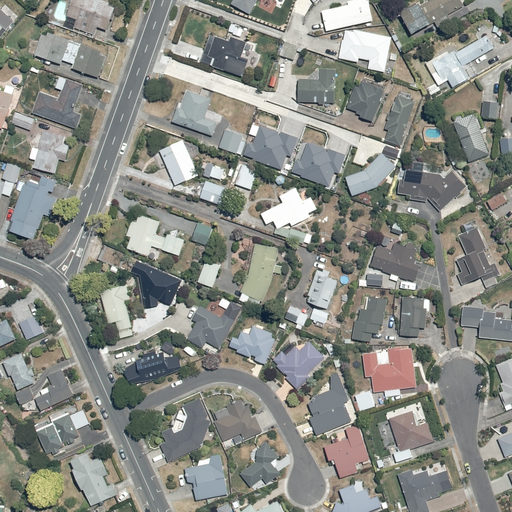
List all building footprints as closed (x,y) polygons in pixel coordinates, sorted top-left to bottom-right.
[(115,8),(91,0),(73,0),(67,17),(76,21),(74,28),(95,35),(98,28),(107,31),(115,8)] [(258,0),(233,0),(231,5),(250,15),(258,0)] [(400,15),(411,36),(434,23),(438,32),(452,24),(448,15),(463,7),(459,0),(433,0),(421,7),(419,5),(400,15)] [(321,12),(326,32),(373,22),(369,2),(321,12)] [(0,37),(16,20),(0,6),(0,37)] [(244,28),(231,23),(228,32),(241,36),(244,28)] [(345,31),(339,59),(358,63),(359,59),(370,61),(368,69),(384,73),(392,38),(355,31),(354,33),(345,31)] [(72,69),(98,78),(105,58),(100,56),(101,52),(48,33),(47,37),(42,35),(34,57),(61,65),(63,61),(74,65),(72,69)] [(478,73),(472,62),(492,51),(484,37),(456,54),(455,51),(433,63),(449,90),(478,73)] [(212,67),(242,78),(248,61),(241,58),(246,43),(231,38),(229,42),(215,38),(208,57),(215,59),(212,67)] [(300,44),(285,39),(280,56),(295,60),(300,44)] [(299,79),(298,102),(334,104),(336,70),(320,70),(319,80),(299,79)] [(59,100),(40,93),(32,113),(77,129),(81,115),(74,112),(83,86),(66,80),(59,100)] [(356,81),(347,109),(362,113),(360,118),(373,122),(384,91),(356,81)] [(0,91),(0,129),(2,130),(13,96),(0,91)] [(177,108),(172,122),(213,137),(218,123),(205,119),(211,100),(187,91),(181,109),(177,108)] [(389,132),(385,140),(401,146),(416,103),(397,96),(385,130),(389,132)] [(501,102),(484,100),(483,116),(499,118),(501,102)] [(36,117),(17,110),(13,123),(31,130),(36,117)] [(454,123),(469,163),(490,155),(474,115),(454,123)] [(245,134),(228,128),(221,147),(238,153),(245,134)] [(65,137),(44,130),(33,169),(56,174),(59,161),(65,162),(69,146),(63,144),(65,137)] [(511,136),(501,136),(501,151),(511,151),(511,136)] [(336,138),(305,157),(318,175),(348,154),(336,138)] [(183,140),(158,151),(176,187),(198,176),(183,140)] [(397,166),(383,152),(367,169),(347,177),(353,195),(377,187),(397,166)] [(208,160),(203,175),(211,177),(216,162),(208,160)] [(23,166),(8,161),(3,178),(18,183),(23,166)] [(261,169),(243,162),(235,183),(253,190),(261,169)] [(405,181),(400,180),(398,194),(411,196),(410,200),(432,203),(440,213),(467,188),(452,172),(444,179),(440,174),(407,170),(405,181)] [(39,185),(26,180),(9,232),(34,241),(44,215),(50,217),(56,199),(52,197),(57,182),(42,177),(39,185)] [(208,178),(207,179),(199,201),(218,208),(226,185),(208,178)] [(306,236),(283,227),(317,210),(311,198),(303,203),(296,190),(279,199),(282,204),(261,215),(266,225),(273,222),(277,228),(274,233),(304,245),(306,236)] [(487,199),(488,200),(492,209),(511,201),(506,190),(487,199)] [(161,223),(139,215),(127,249),(148,257),(152,247),(179,256),(185,241),(167,235),(166,238),(156,235),(161,223)] [(406,223),(396,219),(392,231),(402,234),(406,223)] [(213,225),(200,220),(193,239),(207,244),(213,225)] [(487,249),(477,228),(458,236),(467,256),(457,260),(462,273),(457,275),(462,287),(482,278),(485,282),(500,275),(495,264),(490,266),(484,251),(487,249)] [(249,275),(241,293),(262,303),(272,282),(280,250),(255,243),(249,275)] [(392,251),(378,246),(371,266),(415,283),(420,267),(412,264),(418,248),(408,245),(406,248),(395,244),(392,251)] [(222,264),(207,258),(198,281),(213,287),(222,264)] [(369,278),(360,277),(360,287),(382,288),(395,289),(395,282),(384,282),(385,273),(369,273),(369,278)] [(308,303),(327,310),(338,281),(317,275),(308,303)] [(415,284),(401,282),(400,290),(414,292),(415,284)] [(132,328),(126,302),(131,300),(126,286),(100,293),(109,324),(116,323),(119,332),(132,328)] [(359,322),(356,321),(352,339),(371,343),(372,335),(379,336),(380,326),(383,326),(388,300),(369,297),(367,310),(361,309),(359,322)] [(425,300),(403,298),(400,336),(419,338),(419,329),(425,330),(427,310),(424,309),(425,300)] [(293,303),(287,316),(294,320),(289,331),(295,335),(299,328),(297,327),(298,323),(305,327),(311,315),(302,311),(303,308),(293,303)] [(222,318),(200,306),(193,321),(197,323),(188,340),(204,349),(207,342),(220,349),(239,315),(227,309),(222,318)] [(484,309),(463,306),(461,326),(480,328),(479,338),(511,341),(511,319),(511,321),(496,319),(496,313),(484,312),(484,309)] [(330,311),(315,307),(311,318),(318,320),(316,326),(323,328),(324,323),(326,324),(330,311)] [(20,322),(21,323),(29,339),(37,335),(28,318),(20,322)] [(0,348),(19,340),(9,320),(0,324),(0,348)] [(237,350),(236,352),(266,365),(276,340),(271,338),(273,334),(253,326),(250,335),(241,332),(238,340),(234,338),(230,348),(237,350)] [(278,365),(277,367),(299,390),(311,378),(309,376),(325,358),(310,342),(300,352),(296,348),(287,357),(283,352),(274,361),(278,365)] [(333,342),(326,345),(331,355),(338,351),(333,342)] [(412,349),(363,355),(367,378),(372,378),(374,393),(417,388),(412,349)] [(137,362),(123,371),(131,385),(157,380),(182,369),(179,357),(165,358),(164,353),(157,354),(156,351),(143,355),(144,359),(137,361),(137,362)] [(24,354),(5,362),(11,376),(13,375),(20,390),(36,383),(24,354)] [(511,359),(497,366),(506,392),(499,394),(505,407),(511,404),(511,359)] [(51,392),(36,398),(42,412),(74,397),(63,370),(50,377),(53,385),(49,387),(51,392)] [(349,402),(338,373),(331,376),(331,390),(315,396),(308,405),(314,418),(310,419),(316,437),(352,422),(345,404),(349,402)] [(32,386),(17,392),(24,410),(34,406),(31,399),(36,397),(32,386)] [(357,402),(354,403),(358,413),(376,407),(370,391),(355,396),(357,402)] [(161,445),(168,463),(202,448),(211,422),(200,399),(182,407),(187,417),(182,429),(175,433),(173,428),(162,433),(167,443),(161,445)] [(231,415),(215,422),(224,442),(241,434),(244,441),(261,433),(254,418),(251,420),(247,413),(245,414),(239,401),(227,406),(231,415)] [(412,412),(389,419),(400,452),(434,442),(428,423),(417,427),(412,412)] [(55,424),(38,430),(48,454),(65,446),(64,443),(69,441),(70,444),(77,442),(76,439),(81,437),(71,415),(54,422),(55,424)] [(349,439),(324,447),(329,462),(334,460),(340,479),(359,473),(356,465),(370,460),(359,425),(346,429),(349,439)] [(511,433),(498,439),(505,458),(511,455),(511,433)] [(256,463),(241,474),(251,488),(262,479),(267,485),(281,474),(271,463),(279,458),(266,442),(258,449),(256,463)] [(71,461),(91,506),(117,495),(113,484),(108,486),(104,477),(108,475),(100,457),(92,461),(88,453),(71,461)] [(229,495),(220,455),(211,457),(210,464),(185,469),(188,483),(192,484),(196,502),(229,495)] [(413,470),(397,475),(410,511),(430,511),(425,497),(446,492),(440,474),(429,477),(427,471),(414,475),(413,470)] [(342,505),(337,503),(333,511),(369,511),(382,507),(378,497),(371,500),(367,490),(357,494),(354,485),(339,491),(344,502),(342,505)] [(257,511),(251,505),(242,511),(282,511),(278,502),(257,511)]
